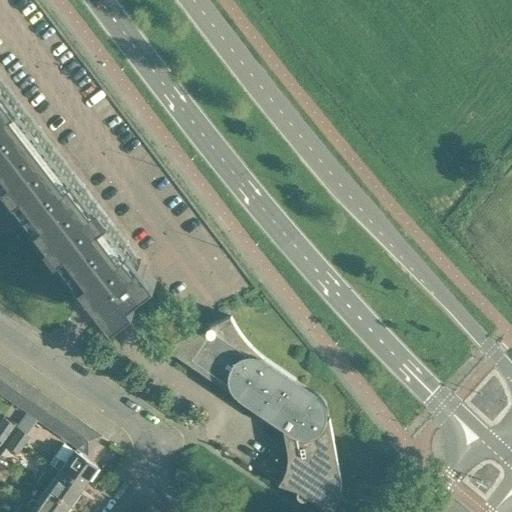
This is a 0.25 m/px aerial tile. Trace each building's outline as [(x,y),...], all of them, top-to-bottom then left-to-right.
[(0,166),(2,165),(12,178),(7,182),(51,240),(48,242),(58,256),(61,253),(83,281),(98,301),(109,316),(157,279),(0,74),(0,166)] [(169,189),(179,199),(187,191),(176,180),(169,189)] [(297,379),(269,360),(254,348),(241,333),(231,317),(179,339),(172,350),(270,418),(273,413),(274,412),(275,412),(276,411),(278,410),(279,410),(281,411),(283,412),(282,415),(283,418),(284,422),(285,424),(284,428),(287,446),(288,453),(288,461),(286,468),(284,476),(280,482),(299,489),(298,490),(298,491),(298,493),(298,494),(298,495),(299,496),(299,497),(300,498),(301,498),(302,499),(303,499),(305,499),(306,498),(307,498),(308,497),(309,495),(332,511),(334,508),(338,500),(341,492),(341,483),(341,475),(330,418),(328,418),(328,414),(328,410),(327,406),(326,402),(323,398),(321,395),(317,392),(313,390),(309,389),(305,389),(300,389),(295,391),(294,391),(293,390),(292,389),(292,388),(292,387),(292,386),(297,379)] [(0,384),(9,371),(0,364),(0,384)] [(0,393),(6,398),(19,378),(9,371),(0,384),(0,393)] [(16,405),(29,385),(19,378),(6,398),(16,405)] [(26,412),(39,392),(29,385),(16,405),(26,412)] [(36,419),(49,400),(39,392),(26,412),(36,419)] [(46,426),(59,407),(49,400),(36,419),(46,426)] [(56,433),(69,414),(59,407),(46,426),(56,433)] [(66,440),(79,421),(69,414),(56,433),(66,440)] [(0,427),(9,434),(15,424),(3,415),(0,420),(0,427)] [(76,447),(89,428),(79,421),(66,440),(76,447)] [(24,444),(31,434),(18,426),(12,436),(24,444)] [(9,434),(0,427),(0,438),(3,441),(9,434)] [(76,447),(74,450),(84,457),(86,454),(99,435),(89,428),(76,447)] [(24,444),(12,436),(6,444),(18,453),(24,444)] [(97,466),(84,457),(74,450),(64,443),(50,462),(54,464),(53,465),(83,486),(97,466)] [(83,486),(53,465),(49,470),(45,468),(36,481),(45,487),(44,488),(69,506),(83,486)] [(64,511),(69,506),(44,488),(37,499),(32,496),(27,503),(26,504),(36,511),(64,511)] [(36,511),(26,504),(27,503),(22,500),(14,511),(36,511)]
